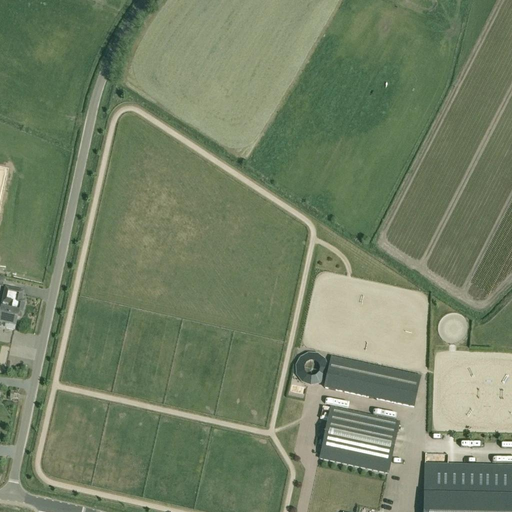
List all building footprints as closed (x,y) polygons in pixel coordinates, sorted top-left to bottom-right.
[(8,310),(22,313),(25,301),(22,301),(23,292),(6,288),(3,303),(9,305),(8,310)] [(22,313),(8,310),(1,308),(0,314),(0,322),(7,324),(6,329),(15,331),(16,326),(18,317),(21,318),(22,313)] [(324,389),(334,391),(413,408),(420,377),(341,360),(331,358),(324,389)] [(399,423),(330,409),(319,460),(388,474),(399,423)] [(511,511),(511,466),(425,465),(423,511),(511,511)]
